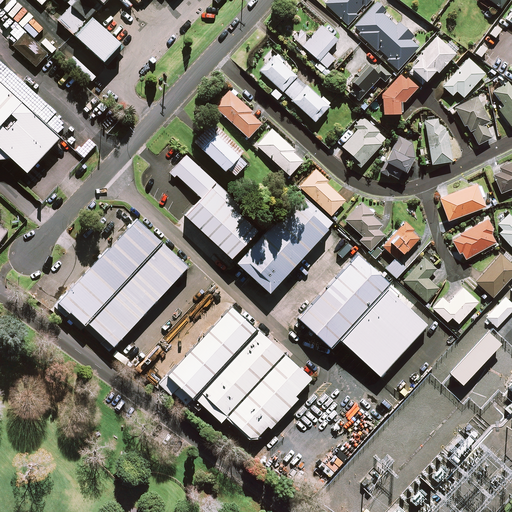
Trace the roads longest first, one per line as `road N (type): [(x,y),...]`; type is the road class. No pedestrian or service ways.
road 1 (residential): [(215,55),(345,176),(372,190),(422,187),(511,143)]
road 2 (residential): [(215,55),(29,255)]
road 3 (unknown): [(116,83),(26,0)]
